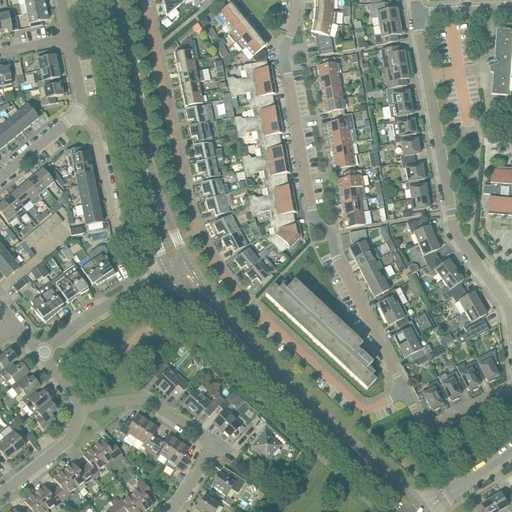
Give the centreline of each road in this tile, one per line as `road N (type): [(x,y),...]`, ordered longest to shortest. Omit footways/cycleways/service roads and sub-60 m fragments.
road 1 (residential): [(403,390),(373,407),(356,403),(252,307),(206,251),(188,206),(145,0)]
road 2 (residential): [(403,390),(334,254),(331,233),(312,215),(283,51),(294,0)]
road 3 (residential): [(511,324),(505,301),(454,230),(416,12)]
road 4 (secondary): [(145,165),(111,0)]
road 5 (residential): [(215,445),(147,400),(78,407)]
road 6 (secondary): [(351,445),(249,349)]
road 7 (residential): [(511,387),(430,427),(403,390)]
road 8 (residential): [(118,232),(95,134),(75,114)]
road 9 (residential): [(0,494),(67,439),(78,407)]
